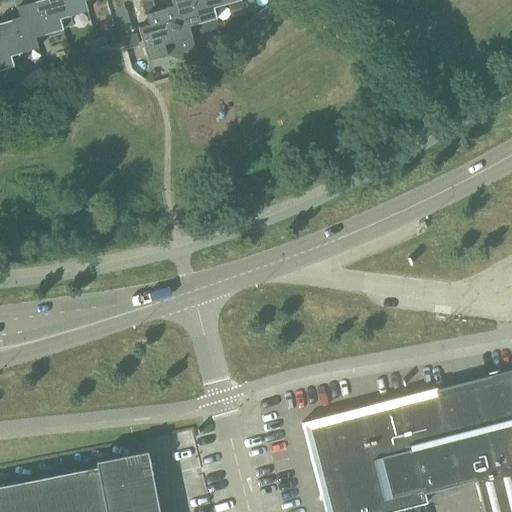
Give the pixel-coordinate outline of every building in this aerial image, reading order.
[(71,28),(68,17),(62,0),(42,0),(43,0),(34,3),(43,36),(71,28)] [(62,0),(68,17),(86,12),(83,2),(89,0),(62,0)] [(111,0),(114,12),(125,9),(123,3),(133,0),(111,0)] [(170,0),(172,7),(163,10),(173,43),(191,38),(188,27),(197,24),(190,0),(170,0)] [(190,0),(197,24),(216,19),(213,9),(222,6),(220,0),(190,0)] [(43,36),(34,3),(15,8),(18,19),(9,21),(19,54),(37,49),(34,39),(43,36)] [(163,46),(173,43),(163,10),(145,15),(148,26),(137,29),(147,62),(166,56),(163,46)] [(0,71),(13,68),(9,57),(19,54),(9,21),(0,23),(0,71)] [(122,37),(126,49),(139,46),(135,33),(122,37)] [(104,38),(95,40),(97,48),(106,46),(104,38)] [(95,40),(86,43),(88,51),(97,48),(95,40)] [(483,511),(511,511),(511,371),(303,425),(321,497),(314,504),(322,511),(392,511),(424,504),(421,490),(474,477),(483,511)] [(158,511),(147,452),(94,462),(95,468),(0,487),(0,511),(158,511)]
